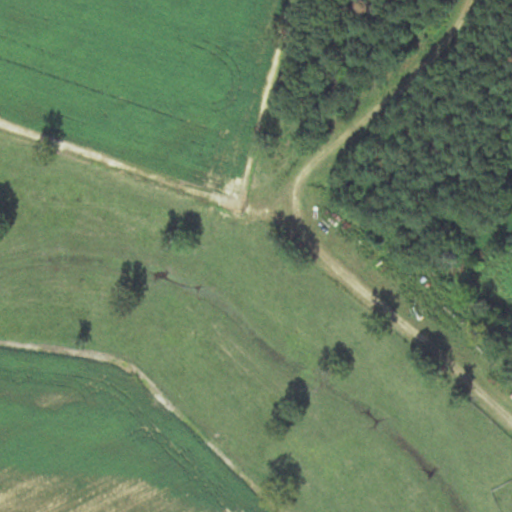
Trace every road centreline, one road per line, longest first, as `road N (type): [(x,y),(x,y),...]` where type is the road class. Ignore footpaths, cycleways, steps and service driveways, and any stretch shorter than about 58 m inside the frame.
road 1 (track): [(0,125),(289,231),(511,423)]
road 2 (track): [(289,231),(314,167),(427,69),(472,0)]
